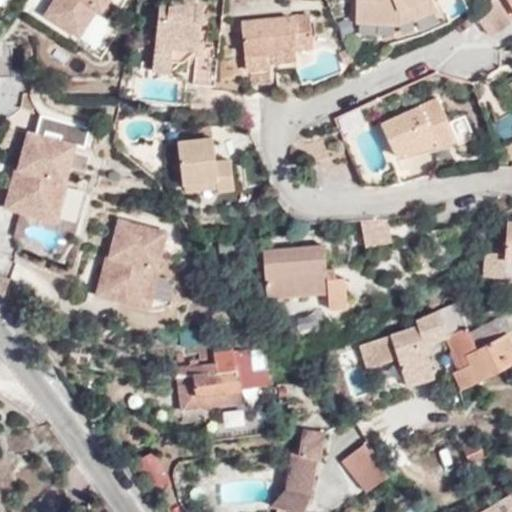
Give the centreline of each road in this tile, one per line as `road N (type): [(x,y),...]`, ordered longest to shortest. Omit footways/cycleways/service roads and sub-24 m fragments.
road 1 (residential): [(454,44),(295,113),(273,148),(282,185),(300,197),(334,201),(511,179)]
road 2 (residential): [(0,334),(128,511)]
